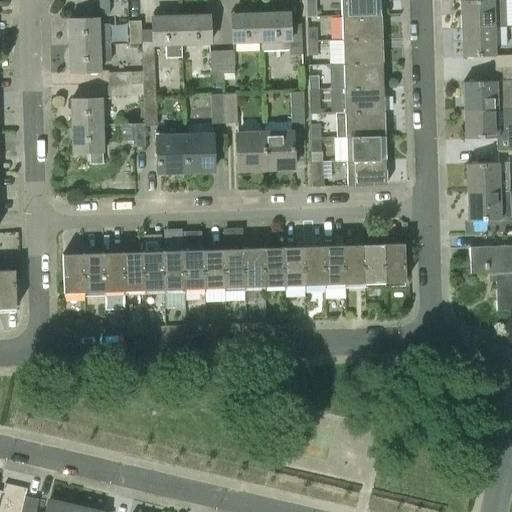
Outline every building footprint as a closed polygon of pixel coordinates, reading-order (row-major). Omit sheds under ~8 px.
[(340,0),(341,15),(381,14),(380,0),(340,0)] [(461,28),(495,27),(493,0),(461,0),(460,0),(461,28)] [(290,54),(302,54),(301,24),(289,24),(289,12),(260,13),(261,42),(261,50),(289,49),(290,54)] [(233,43),(261,42),(260,13),(232,14),(233,43)] [(342,40),(381,39),(381,14),(341,15),(342,40)] [(181,45),(210,44),(209,15),(180,16),(181,45)] [(181,57),(181,45),(180,16),(152,16),(153,46),(166,46),(166,58),(181,57)] [(69,46),(99,44),(98,18),(68,19),(69,46)] [(129,44),(141,43),(141,21),(129,21),(129,44)] [(307,41),(317,41),(316,27),(307,28),(307,41)] [(463,56),(496,55),(495,27),(461,28),(463,56)] [(343,64),(382,63),(381,39),(342,40),(343,64)] [(308,55),(317,55),(317,41),(307,41),(308,55)] [(70,72),(101,71),(101,61),(111,61),(110,44),(99,44),(69,46),(70,72)] [(222,73),(234,73),(233,50),(222,51),(222,73)] [(211,74),(222,73),(222,51),(210,51),(211,74)] [(143,98),(155,97),(153,54),(142,55),(143,98)] [(343,88),(383,87),(382,63),(343,64),(343,88)] [(108,84),(131,84),(131,72),(108,73),(108,84)] [(309,90),(318,89),(318,76),(308,76),(309,90)] [(464,110),(497,108),(496,80),(463,82),(464,110)] [(109,96),(131,95),(131,84),(108,84),(109,96)] [(344,112),(384,111),(383,87),(343,88),(344,112)] [(309,104),(319,103),(318,89),(309,90),(309,104)] [(291,124),(303,124),(302,92),(290,93),(291,124)] [(211,123),(224,123),(223,94),(210,95),(211,123)] [(224,123),(237,123),(236,94),(223,94),(224,123)] [(144,126),(156,125),(155,97),(143,98),(144,123),(144,126)] [(72,126),(102,125),(101,98),(71,99),(72,126)] [(511,149),(511,136),(498,137),(497,108),(464,110),(465,138),(496,137),(496,150),(511,149)] [(345,137),(384,135),(384,111),(344,112),(345,137)] [(144,123),(132,124),(133,140),(133,146),(145,146),(144,126),(144,123)] [(121,141),(133,140),(132,124),(120,124),(121,141)] [(310,138),(320,138),(320,124),(310,124),(310,138)] [(103,162),(103,151),(102,125),(72,126),(73,152),(89,151),(90,163),(89,163),(89,164),(104,163),(103,162)] [(237,169),(265,169),(264,130),(236,131),(237,169)] [(264,130),(265,169),(293,168),(292,130),(264,130)] [(184,133),(185,171),(213,170),(212,132),(184,133)] [(157,172),(185,171),(184,133),(156,134),(157,172)] [(346,161),(385,159),(384,135),(345,137),(346,161)] [(311,152),(321,152),(320,138),(310,138),(311,152)] [(347,185),(386,184),(385,159),(346,161),(347,185)] [(312,186),(323,186),(323,161),(311,162),(312,186)] [(467,192),(500,190),(499,162),(466,163),(467,192)] [(488,232),(511,231),(511,218),(509,218),(508,190),(500,190),(467,192),(468,220),(487,219),(488,232)] [(365,283),(385,282),(384,243),(364,244),(365,283)] [(384,243),(385,282),(405,281),(404,243),(384,243)] [(325,284),(345,283),(344,244),(323,245),(325,284)] [(345,283),(365,283),(364,244),(344,244),(345,283)] [(305,285),(325,284),(323,245),(304,246),(305,285)] [(511,245),(469,247),(470,273),(495,272),(496,310),(511,309),(511,245)] [(264,286),(285,285),(284,246),(263,247),(264,286)] [(285,285),(305,285),(304,246),(284,246),(285,285)] [(244,287),(264,286),(263,247),(243,248),(244,287)] [(204,288),(224,287),(223,248),(203,249),(204,288)] [(224,287),(244,287),(243,248),(223,248),(224,287)] [(184,289),(204,288),(203,249),(183,250),(184,289)] [(144,290),(164,289),(163,250),(142,251),(144,290)] [(164,289),(184,289),(183,250),(163,250),(164,289)] [(124,291),(144,290),(142,251),(123,252),(124,291)] [(83,292),(103,291),(102,252),(82,253),(83,292)] [(103,291),(124,291),(123,252),(102,252),(103,291)] [(63,293),(83,292),(82,253),(62,254),(63,293)] [(0,269),(0,308),(16,308),(15,269),(0,269)] [(35,511),(38,499),(25,496),(20,511),(35,511)] [(45,511),(74,511),(76,507),(48,500),(45,511)]
